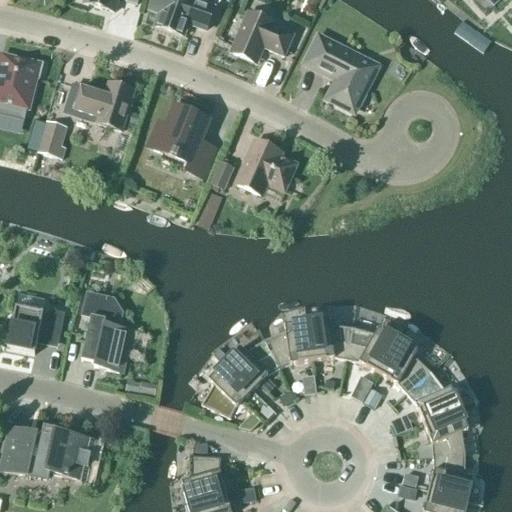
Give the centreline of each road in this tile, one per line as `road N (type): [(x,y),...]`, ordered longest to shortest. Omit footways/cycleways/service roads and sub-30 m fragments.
road 1 (residential): [(379,162),(184,73),(0,18)]
road 2 (residential): [(291,465),(139,413),(0,385)]
road 3 (residential): [(291,465),(305,447),(324,441),(349,453),(357,476),(350,495),(321,507),(302,500),(290,476)]
road 4 (residential): [(379,162),(400,114),(433,107),(436,155),(420,168),(398,168)]
